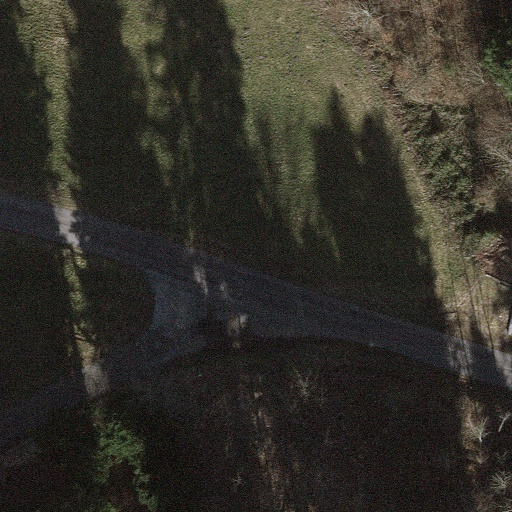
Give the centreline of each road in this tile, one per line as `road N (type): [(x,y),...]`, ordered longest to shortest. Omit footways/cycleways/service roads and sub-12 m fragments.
road 1 (tertiary): [(511,383),(246,286),(0,209)]
road 2 (track): [(0,435),(178,349),(246,286)]
